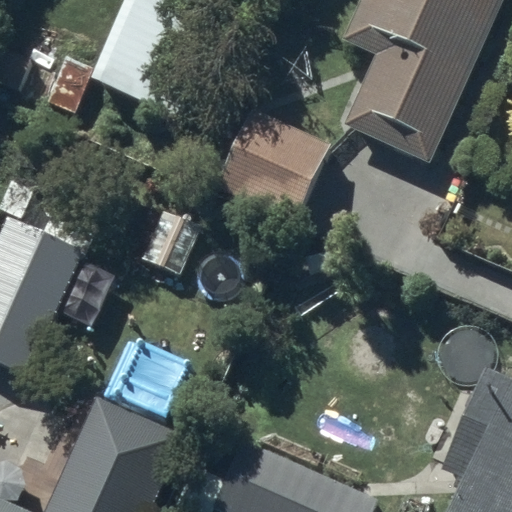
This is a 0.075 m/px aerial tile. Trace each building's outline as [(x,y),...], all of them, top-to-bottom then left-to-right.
[(139,0),(95,100),(181,139),(228,34),(216,29),(229,0),(139,0)] [(511,8),(511,0),(377,0),(348,64),(376,77),(344,146),(431,186),(511,8)] [(0,95),(18,104),(32,75),(19,69),(23,60),(8,53),(3,62),(0,60),(0,95)] [(334,154),(256,121),(222,199),(301,233),(334,154)] [(90,252),(6,216),(0,229),(0,365),(37,381),(90,252)] [(210,234),(165,216),(141,276),(186,294),(210,234)] [(511,511),(511,374),(481,362),(438,462),(472,478),(457,511),(511,511)] [(147,511),(170,460),(92,426),(64,493),(91,505),(107,511),(147,511)] [(369,511),(246,456),(222,511),(369,511)] [(107,511),(91,505),(87,511),(20,511),(0,503),(0,511),(107,511)]
